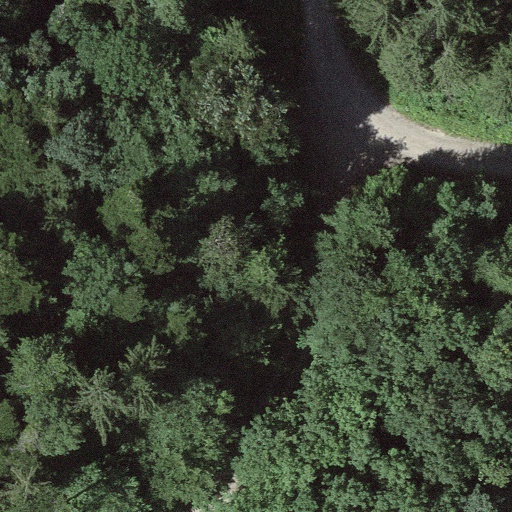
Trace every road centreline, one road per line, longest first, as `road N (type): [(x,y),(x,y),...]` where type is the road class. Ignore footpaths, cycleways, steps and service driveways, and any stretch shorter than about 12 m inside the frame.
road 1 (track): [(332,77),(335,165),(291,375),(204,511)]
road 2 (track): [(511,151),(408,134),(332,77)]
